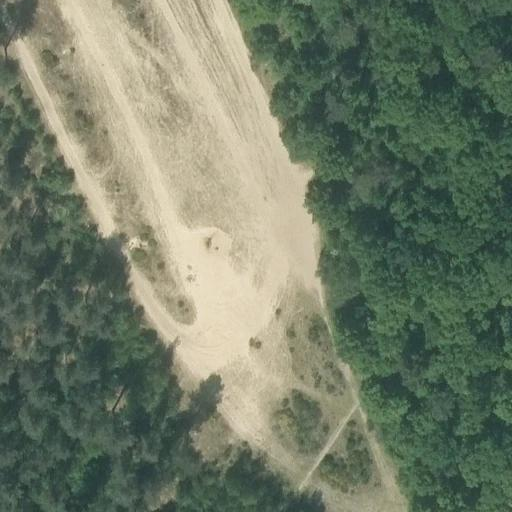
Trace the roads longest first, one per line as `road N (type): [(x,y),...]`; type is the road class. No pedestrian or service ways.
road 1 (track): [(424,511),(312,274),(254,176)]
road 2 (track): [(153,0),(254,176)]
